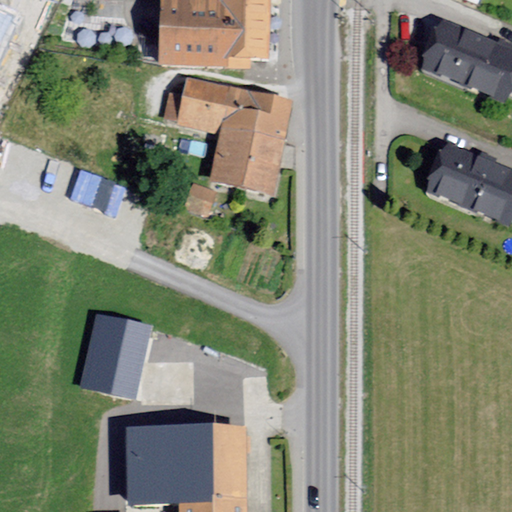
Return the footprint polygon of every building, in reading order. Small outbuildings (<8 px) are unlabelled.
[(162,72),(251,73),(251,67),(271,67),(271,0),(207,0),(208,6),(162,5),(162,72)] [(0,48),(15,15),(0,7),(0,48)] [(509,108),(511,98),(511,56),(437,30),(420,76),(509,108)] [(274,203),(294,108),(186,85),(184,96),(170,93),(164,123),(179,126),(178,132),(220,141),(210,189),(274,203)] [(511,229),(511,177),(443,153),(427,199),(511,229)] [(214,197),(194,189),(185,213),(206,220),(214,197)] [(80,393),(127,403),(143,331),(96,321),(80,393)] [(248,511),(247,433),(127,435),(129,511),(248,511)]
